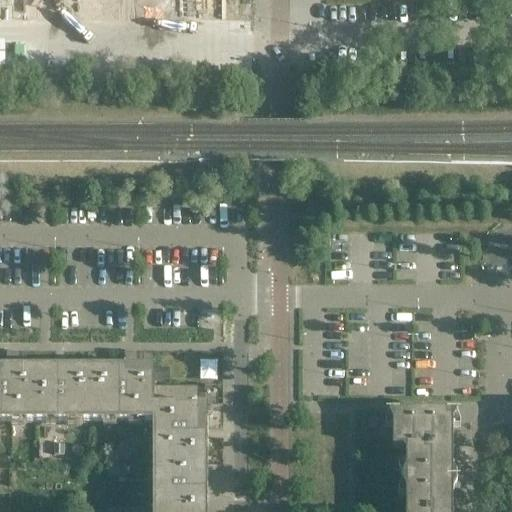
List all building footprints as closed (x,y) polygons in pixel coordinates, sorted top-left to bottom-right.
[(0,69),(11,69),(12,42),(0,41),(0,69)] [(318,236),(318,221),(304,221),(305,236),(318,236)] [(0,424),(35,424),(35,374),(26,374),(26,355),(7,355),(7,366),(10,366),(10,370),(3,370),(0,369),(0,424)] [(153,424),(153,389),(154,389),(154,370),(152,370),(152,374),(144,374),(144,355),(125,355),(125,366),(128,366),(128,370),(102,370),(102,374),(93,374),(93,370),(92,370),(92,424),(153,424)] [(202,359),(202,378),(218,378),(218,359),(202,359)] [(92,424),(92,370),(91,370),(91,374),(82,374),(82,370),(35,370),(35,374),(35,424),(92,424)] [(207,456),(207,417),(203,417),(203,410),(207,410),(207,408),(222,408),(222,389),(154,389),(153,389),(153,424),(153,465),(207,465),(207,464),(203,464),(203,456),(207,456)] [(453,481),(453,427),(453,413),(393,413),(393,450),(406,450),(406,481),(453,481)] [(207,511),(207,474),(203,474),(203,466),(207,466),(207,465),(153,465),(152,511),(207,511)] [(452,511),(453,481),(406,481),(405,511),(452,511)]
